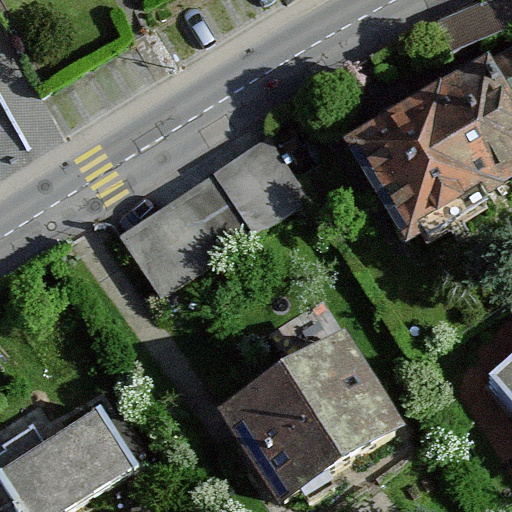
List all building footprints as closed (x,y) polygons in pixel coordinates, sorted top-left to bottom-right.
[(511,3),(439,32),(451,62),(511,38),(511,3)] [(511,60),(354,154),(415,258),(511,200),(511,60)] [(216,187),(255,246),(312,208),(272,149),(216,187)] [(216,187),(124,248),(164,307),(255,246),(216,187)] [(351,358),(232,433),(282,511),(296,511),(405,444),(351,358)] [(511,377),(499,389),(511,404),(511,377)] [(7,460),(0,464),(0,511),(91,511),(137,481),(99,425),(49,458),(34,436),(4,456),(7,460)]
